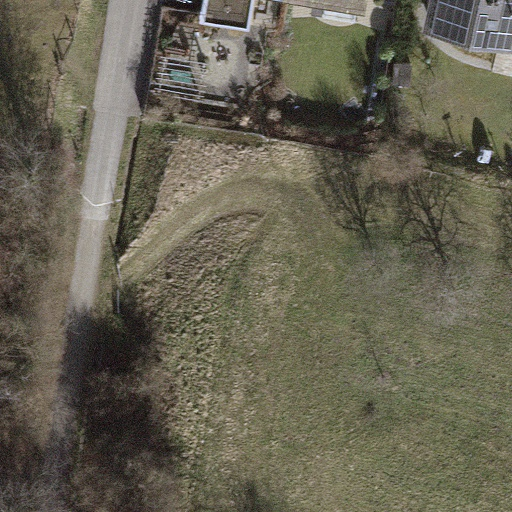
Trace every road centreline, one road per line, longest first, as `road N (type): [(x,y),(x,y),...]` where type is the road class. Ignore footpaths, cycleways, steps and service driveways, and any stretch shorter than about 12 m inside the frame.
road 1 (track): [(49,511),(118,124)]
road 2 (residential): [(118,124),(139,0)]
